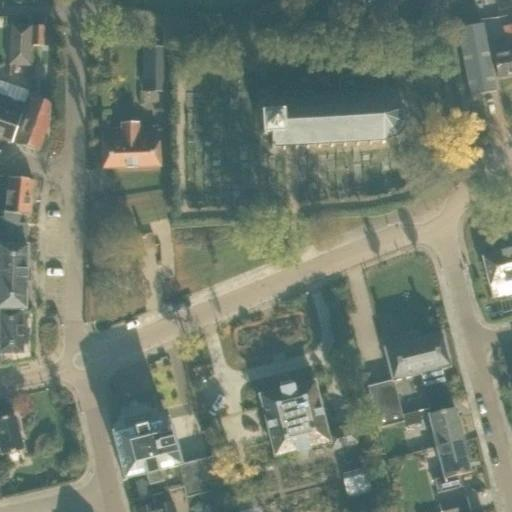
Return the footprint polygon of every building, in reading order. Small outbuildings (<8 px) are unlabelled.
[(374,32),(398,26),(392,0),(380,0),(368,3),(374,32)] [(438,1),(429,0),(424,0),(422,17),(435,19),(438,1)] [(511,0),(495,0),(498,12),(511,8),(511,0)] [(30,47),(31,27),(31,26),(11,25),(9,65),(29,66),(30,47)] [(482,25),(457,30),(470,97),(495,92),(482,25)] [(491,48),(497,80),(511,76),(511,26),(502,29),(505,45),(491,48)] [(43,27),(31,27),(30,47),(43,47),(43,27)] [(172,81),(172,49),(143,48),(143,80),(172,81)] [(270,137),(271,149),(282,148),(282,151),(381,145),(384,144),(397,140),(405,126),(405,124),(405,111),(395,98),(380,94),(268,101),(269,115),(260,116),(261,138),(270,137)] [(0,139),(11,143),(24,104),(0,96),(0,139)] [(14,144),(38,152),(49,122),(44,120),(49,106),(30,99),(14,144)] [(139,129),(139,125),(121,125),(122,129),(102,130),(102,170),(159,168),(158,129),(139,129)] [(0,213),(26,217),(29,217),(33,181),(0,176),(0,213)] [(0,246),(24,247),(26,217),(0,213),(0,246)] [(156,235),(136,236),(138,262),(158,261),(156,235)] [(0,311),(25,311),(27,247),(24,247),(0,246),(0,311)] [(511,251),(482,259),(491,299),(511,294),(511,251)] [(22,312),(0,312),(0,354),(22,354),(22,312)] [(428,405),(448,400),(440,371),(451,368),(442,334),(382,349),(391,383),(392,383),(420,376),(428,405)] [(314,383),(259,397),(273,459),(327,446),(329,453),(357,446),(353,428),(326,434),(314,383)] [(392,383),(391,383),(365,389),(376,430),(403,423),(401,417),(392,383)] [(427,416),(435,448),(462,442),(454,410),(450,410),(448,400),(428,405),(430,416),(427,416)] [(417,412),(401,417),(403,423),(404,428),(420,424),(417,412)] [(14,417),(0,420),(0,457),(22,452),(14,417)] [(161,494),(183,488),(186,499),(220,490),(212,458),(182,466),(172,425),(168,426),(167,421),(111,435),(123,481),(155,473),(161,494)] [(463,488),(460,476),(470,474),(462,442),(435,448),(443,478),(433,481),(437,495),(463,488)] [(353,485),(360,511),(374,511),(366,481),(353,485)] [(210,511),(207,499),(178,506),(177,501),(172,502),(172,504),(154,508),(153,506),(135,511),(210,511)] [(468,511),(465,499),(438,506),(439,511),(468,511)]
